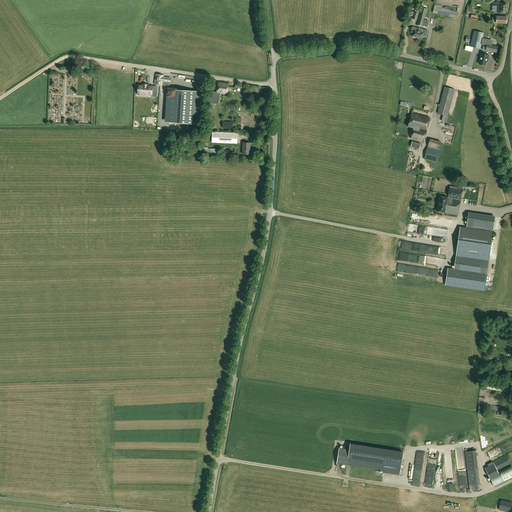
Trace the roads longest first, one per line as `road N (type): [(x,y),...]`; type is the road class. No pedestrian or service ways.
road 1 (unclassified): [(208,511),(264,249),(274,84)]
road 2 (unknown): [(218,456),(443,493),(511,479)]
road 3 (unclassified): [(274,84),(74,56),(42,70)]
road 4 (unclassified): [(490,76),(377,49),(271,55)]
road 5 (unknown): [(269,213),(410,239)]
